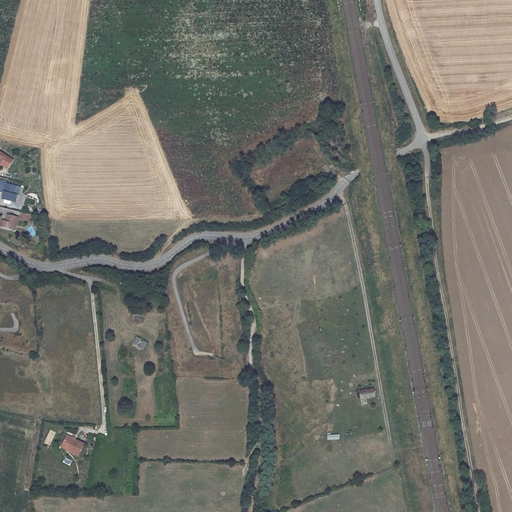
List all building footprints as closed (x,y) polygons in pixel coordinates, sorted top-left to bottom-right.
[(14,160),(0,150),(0,163),(1,164),(8,169),(14,160)] [(0,182),(0,198),(4,199),(2,205),(10,206),(11,200),(9,199),(5,198),(7,191),(9,184),(0,182)] [(21,211),(19,218),(28,220),(27,213),(21,211)] [(19,216),(7,213),(6,220),(2,219),(0,226),(13,230),(14,224),(17,225),(19,216)] [(143,350),(147,343),(136,336),(132,344),(143,350)] [(374,388),(358,390),(359,399),(374,398),(374,388)] [(77,456),(83,444),(66,436),(62,444),(72,449),(70,452),(77,456)] [(72,449),(62,444),(60,447),(70,452),(72,449)]
